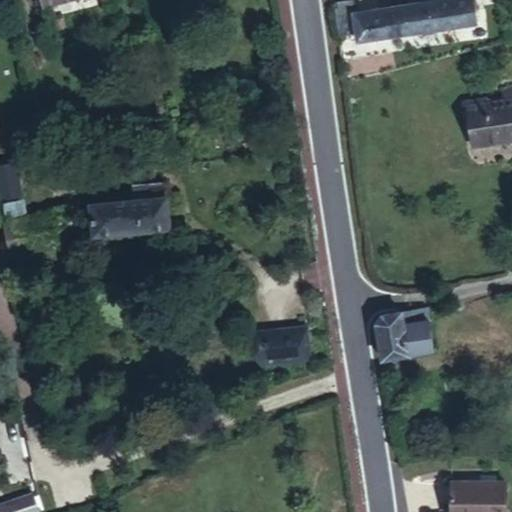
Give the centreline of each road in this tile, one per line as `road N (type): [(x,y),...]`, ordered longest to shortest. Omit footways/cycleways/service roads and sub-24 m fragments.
road 1 (tertiary): [(355,321),(303,0)]
road 2 (tertiary): [(384,511),(355,321)]
road 3 (residential): [(355,321),(511,282)]
